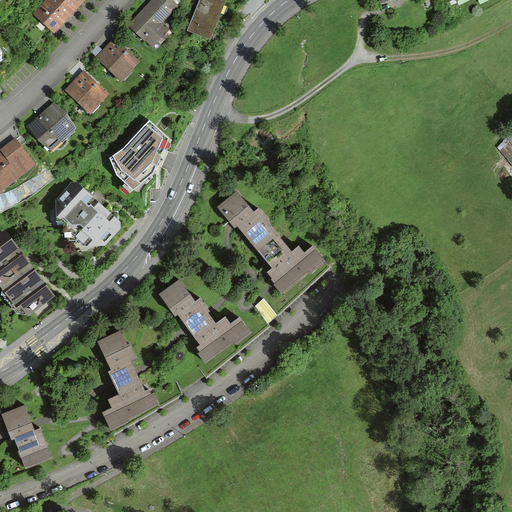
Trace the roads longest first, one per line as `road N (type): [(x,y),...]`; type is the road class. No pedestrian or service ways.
road 1 (residential): [(0,503),(142,440),(275,344),(342,284)]
road 2 (secondary): [(206,119),(144,247),(86,307),(0,370)]
road 3 (residential): [(0,120),(120,0)]
road 4 (track): [(356,58),(438,52),(511,23)]
road 5 (secondary): [(206,119),(237,55),(288,0)]
